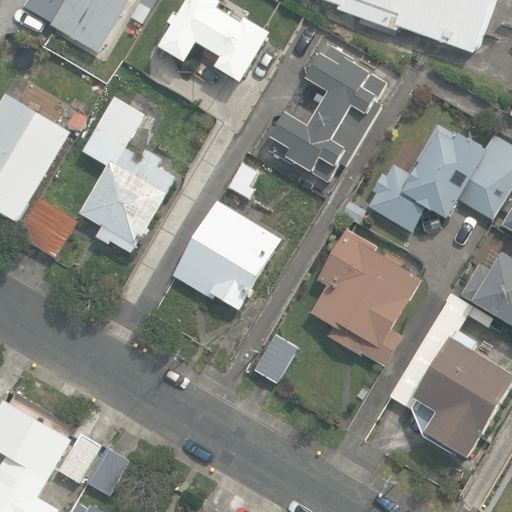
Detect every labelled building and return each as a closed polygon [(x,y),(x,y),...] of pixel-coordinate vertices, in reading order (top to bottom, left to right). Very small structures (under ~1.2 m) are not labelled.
[(102,56),(133,0),(31,0),(27,8),(53,23),(51,28),(102,56)] [(155,8),(159,0),(144,0),(143,2),(155,8)] [(221,70),(246,85),(275,36),(250,20),(246,25),(223,11),(227,5),(218,0),(193,0),(183,18),(179,15),(173,26),(177,28),(165,49),(191,65),(202,46),(226,61),(221,70)] [(401,28),(477,55),(496,0),(322,0),(341,7),(340,11),(399,32),(401,28)] [(147,24),(154,9),(143,3),(135,18),(147,24)] [(313,130),(289,116),(274,141),(293,151),(288,160),(316,174),(317,173),(333,182),(343,166),(350,170),(386,107),(381,104),(391,86),(357,66),(360,62),(336,48),(329,60),(324,57),(310,81),(333,95),(313,130)] [(0,110),(0,211),(22,224),(75,134),(9,95),(0,110)] [(114,241),(136,254),(179,179),(161,169),(166,159),(150,149),(145,158),(130,150),(149,116),(118,99),(87,153),(111,167),(84,214),(105,227),(99,237),(112,245),(114,241)] [(82,133),(91,119),(78,111),(69,125),(82,133)] [(462,202),(494,221),(511,191),(511,145),(497,137),(487,154),(440,126),(421,159),(422,161),(414,176),(395,165),(388,178),(385,176),(375,193),(377,194),(369,207),(416,234),(421,225),(428,239),(445,230),(441,222),(451,224),(462,202)] [(242,166),(230,190),(253,202),(259,190),(254,187),(260,176),(242,166)] [(21,236),(59,260),(82,223),(44,199),(21,236)] [(215,294),(243,311),(285,240),(220,202),(176,276),(213,298),(215,294)] [(343,215),(360,226),(367,213),(350,203),(343,215)] [(365,352),(389,366),(405,338),(395,332),(425,280),(421,278),(378,253),(380,248),(351,231),(322,281),(331,286),(315,314),(335,325),(329,336),(363,356),(365,352)] [(465,297),(511,324),(511,259),(503,254),(494,270),(484,264),(465,297)] [(472,461),(511,394),(511,374),(478,354),(483,347),(461,334),(476,309),(455,297),(434,330),(452,341),(416,401),(439,414),(429,435),(472,461)] [(258,371),(281,384),(301,349),(278,336),(258,371)] [(486,343),(481,351),(491,357),(496,348),(486,343)] [(0,471),(0,511),(61,511),(63,510),(42,498),(75,441),(53,428),(32,416),(0,471)] [(61,471),(82,484),(105,447),(84,434),(61,471)] [(91,485),(112,497),(133,462),(112,449),(91,485)] [(105,511),(95,505),(92,509),(81,503),(75,511),(105,511)]
